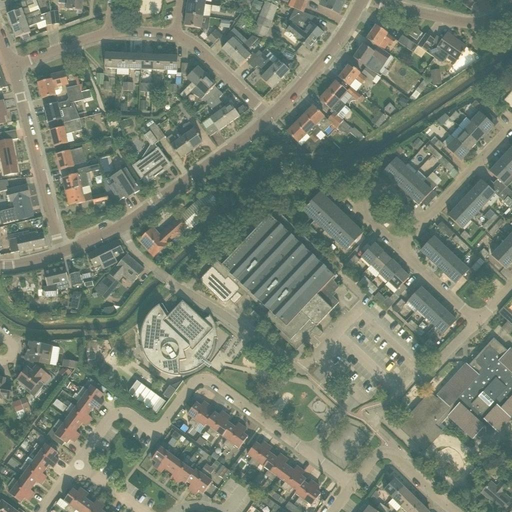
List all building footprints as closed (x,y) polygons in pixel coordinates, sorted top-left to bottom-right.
[(19,10),(7,14),(12,27),(41,16),(39,9),(29,13),(27,8),(35,5),(33,0),(29,0),(21,2),(17,4),(19,10)] [(67,10),(82,11),(82,0),(68,0),(68,2),(59,1),(58,8),(67,9),(67,10)] [(296,0),(293,9),(294,9),(295,9),(303,13),(309,0),(307,0),(296,0)] [(345,0),(322,0),(320,6),(339,14),(345,0)] [(459,0),(459,1),(465,6),(470,9),(475,3),(473,1),(473,0),(459,0)] [(204,5),(189,2),(187,14),(203,17),(204,5)] [(278,7),(277,6),(267,2),(265,2),(252,33),(265,39),(278,7)] [(295,9),(294,9),(289,21),(306,30),(318,40),(324,33),(323,32),(325,30),(319,25),(317,27),(314,25),(319,18),(303,13),(295,9)] [(46,26),(52,25),(50,12),(41,16),(12,27),(16,38),(30,33),(28,27),(45,21),(46,26)] [(56,12),(50,12),(52,25),(60,24),(59,14),(58,12),(56,12)] [(185,26),(201,29),(203,17),(187,14),(185,26)] [(304,33),(296,26),(292,23),(286,31),(290,34),(310,50),(318,40),(306,30),(304,33)] [(366,39),(369,41),(384,51),(389,44),(392,46),(396,40),(388,34),(376,26),(366,39)] [(414,28),(409,35),(417,41),(422,33),(414,28)] [(219,39),(213,33),(209,37),(215,43),(219,39)] [(222,49),(231,58),(242,47),(232,38),(234,36),(230,33),(223,40),(227,44),(222,49)] [(426,35),(418,46),(426,53),(430,46),(436,50),(438,48),(456,61),(461,54),(462,55),(463,53),(463,52),(466,47),(465,49),(452,40),(454,38),(447,34),(442,40),(437,36),(434,40),(426,35)] [(246,61),(250,65),(258,57),(254,53),(251,56),(246,51),(258,39),(252,36),(242,47),(231,58),(240,67),(246,61)] [(398,42),(406,48),(413,53),(418,46),(402,36),(398,42)] [(378,64),(382,58),(383,59),(387,53),(384,51),(369,41),(366,46),(363,44),(354,58),(365,67),(370,59),(378,64)] [(295,55),(293,54),(285,50),(283,56),(293,60),(295,55)] [(117,69),(117,54),(105,53),(105,69),(117,69)] [(270,69),(281,80),(290,71),(278,60),(274,65),(262,53),(258,57),(270,69)] [(129,70),(129,55),(117,54),(117,69),(129,70)] [(141,70),(142,55),(129,55),(129,70),(141,70)] [(153,71),(154,56),(142,55),(141,70),(153,71)] [(154,56),(153,71),(165,71),(166,56),(154,56)] [(166,56),(165,71),(177,72),(178,57),(166,56)] [(258,57),(250,65),(254,70),(258,66),(266,73),(261,79),(272,89),(281,80),(270,69),(258,57)] [(339,78),(350,86),(355,79),(362,85),(367,79),(360,74),(360,73),(354,68),(353,69),(348,65),(339,78)] [(191,92),(207,76),(198,67),(187,78),(192,83),(180,95),(184,99),(191,92)] [(372,81),(377,76),(366,67),(362,73),(372,81)] [(60,94),(62,90),(62,88),(62,87),(69,85),(65,72),(50,76),(51,80),(38,83),(42,99),(56,96),(56,95),(58,95),(60,94)] [(202,99),(206,103),(211,98),(219,90),(214,86),(216,85),(207,76),(191,92),(202,99)] [(442,84),(441,76),(432,77),(433,85),(442,84)] [(424,79),(415,91),(412,97),(409,100),(414,103),(429,83),(424,79)] [(336,82),(327,91),(339,101),(345,106),(353,97),(358,101),(361,97),(354,90),(350,95),(347,92),(336,82)] [(68,96),(81,92),(79,85),(67,89),(68,96)] [(211,98),(215,105),(229,124),(240,116),(231,104),(225,108),(218,99),(223,95),(219,90),(211,98)] [(331,116),(350,133),(353,129),(337,116),(345,106),(339,101),(327,91),(319,100),(334,113),(331,116)] [(71,121),(68,108),(71,108),(70,103),(83,100),(81,92),(68,96),(70,101),(58,104),(58,103),(44,107),(48,123),(62,119),(63,123),(71,121)] [(405,108),(408,101),(401,97),(398,105),(405,108)] [(219,131),(229,124),(215,105),(211,98),(206,103),(211,108),(216,115),(210,119),(219,131)] [(188,120),(194,115),(184,101),(177,105),(188,120)] [(469,119),(471,122),(485,134),(493,125),(490,123),(494,119),(497,122),(497,121),(475,101),(471,105),(477,111),(469,119)] [(337,129),(346,137),(350,133),(331,116),(328,120),(324,117),(313,106),(304,115),(321,132),(325,136),(326,135),(327,137),(336,128),(337,129)] [(450,118),(453,122),(460,115),(456,111),(450,118)] [(384,122),(387,118),(379,112),(376,116),(384,122)] [(304,115),(296,123),(318,147),(322,143),(316,136),(321,132),(304,115)] [(133,126),(131,118),(120,121),(123,129),(133,126)] [(69,143),(68,142),(66,135),(82,131),(80,119),(71,121),(63,123),(64,128),(50,131),(54,147),(69,143)] [(471,122),(463,131),(477,143),(485,134),(471,122)] [(188,134),(183,137),(192,151),(203,143),(198,137),(199,136),(194,129),(189,123),(183,127),(188,134)] [(312,154),(318,147),(296,123),(287,132),(301,146),(303,145),(312,154)] [(151,132),(158,142),(165,137),(158,127),(151,132)] [(16,130),(7,132),(0,133),(0,148),(5,176),(18,173),(12,140),(18,139),(16,130)] [(463,131),(455,140),(468,152),(477,143),(463,131)] [(158,142),(151,132),(144,136),(152,147),(158,142)] [(192,151),(183,137),(177,141),(173,135),(166,139),(171,146),(176,153),(177,153),(181,158),(192,151)] [(103,139),(105,147),(112,145),(110,138),(103,139)] [(439,140),(434,145),(440,150),(444,146),(439,140)] [(460,161),(468,152),(455,140),(446,149),(460,161)] [(434,156),(437,152),(430,145),(426,149),(434,156)] [(403,151),(399,147),(393,153),(398,157),(403,151)] [(159,149),(152,154),(134,167),(138,173),(146,184),(164,171),(162,168),(168,164),(159,149)] [(71,152),(71,151),(56,155),(60,171),(75,167),(72,158),(81,156),(79,150),(71,152)] [(434,156),(440,161),(443,158),(437,152),(434,156)] [(388,178),(392,181),(405,167),(396,159),(391,155),(388,159),(387,158),(380,166),(384,171),(384,172),(389,177),(388,178)] [(511,159),(507,155),(498,164),(511,176),(511,174),(511,159)] [(444,167),(450,172),(454,168),(448,163),(444,167)] [(503,184),(511,176),(498,164),(490,172),(503,184)] [(99,165),(88,167),(87,168),(88,173),(101,170),(99,165)] [(405,167),(392,181),(395,184),(396,184),(402,188),(414,175),(405,167)] [(113,177),(116,183),(110,187),(119,201),(125,198),(126,200),(140,191),(126,169),(113,177)] [(406,194),(410,198),(427,179),(418,171),(414,175),(402,188),(407,193),(406,194)] [(63,180),(66,193),(82,189),(82,188),(89,186),(86,173),(69,177),(69,178),(63,180)] [(437,186),(428,178),(427,179),(410,198),(413,201),(414,200),(419,205),(437,186)] [(476,186),(473,189),(486,202),(495,193),(504,202),(508,197),(503,192),(495,185),(491,189),(482,181),(477,187),(476,186)] [(7,191),(10,202),(13,201),(18,221),(33,217),(28,198),(29,197),(26,186),(7,191)] [(503,192),(508,197),(511,192),(507,187),(503,192)] [(107,193),(92,196),(91,193),(83,195),(82,189),(66,193),(69,205),(76,203),(76,205),(85,202),(93,200),(94,205),(109,202),(107,193)] [(465,199),(478,211),(486,202),(473,189),(469,193),(470,194),(465,199)] [(179,218),(187,228),(191,232),(202,221),(200,219),(219,203),(209,192),(179,218)] [(312,215),(316,219),(329,205),(331,204),(325,198),(324,200),(319,195),(320,193),(304,211),(310,217),(312,215)] [(459,203),(456,207),(470,220),(478,211),(465,199),(460,204),(459,203)] [(340,215),(342,214),(336,208),(334,210),(329,205),(316,219),(314,221),(321,227),(322,225),(327,229),(340,215)] [(470,220),(456,207),(453,210),(454,211),(449,217),(461,229),(470,220)] [(229,249),(212,266),(225,278),(227,276),(241,289),(267,314),(265,317),(281,332),(279,334),(297,351),(312,334),(319,337),(323,333),(316,327),(339,302),(330,294),(333,291),(334,292),(339,287),(332,279),(334,277),(319,262),(325,256),(286,219),(275,209),(270,216),(234,254),(229,249)] [(495,214),(488,220),(492,224),(499,217),(495,214)] [(345,220),(340,215),(327,229),(325,231),(331,237),(333,235),(337,239),(350,225),(351,225),(352,224),(347,218),(345,220)] [(154,257),(169,244),(187,228),(179,218),(160,235),(153,228),(139,241),(154,257)] [(501,219),(494,226),(498,229),(504,223),(501,219)] [(492,224),(488,220),(482,227),(486,230),(492,224)] [(450,238),(454,234),(442,222),(437,227),(450,238)] [(336,241),(342,247),(343,245),(348,249),(346,251),(363,234),(357,228),(355,230),(351,225),(350,225),(337,239),(336,241)] [(492,236),(498,229),(494,226),(488,232),(492,236)] [(420,238),(426,243),(432,236),(426,231),(420,238)] [(470,236),(465,231),(460,236),(466,241),(470,236)] [(36,232),(30,234),(29,234),(29,232),(8,236),(11,253),(20,252),(46,246),(43,233),(36,235),(36,232)] [(459,245),(463,242),(456,236),(453,239),(459,245)] [(433,238),(427,245),(421,251),(426,256),(426,257),(429,260),(442,246),(433,238)] [(511,242),(508,239),(500,248),(511,258),(511,242)] [(94,268),(124,253),(117,240),(88,254),(94,268)] [(463,242),(459,245),(466,252),(469,248),(463,242)] [(371,266),(384,252),(380,248),(380,249),(374,244),(361,257),(371,266)] [(433,262),(439,267),(451,254),(442,246),(429,260),(433,263),(433,262)] [(511,262),(511,258),(500,248),(492,256),(505,269),(510,263),(511,264),(511,262)] [(479,253),(485,259),(490,254),(484,249),(479,253)] [(387,255),(384,252),(371,266),(379,274),(392,261),(387,256),(387,255)] [(451,254),(439,267),(444,272),(443,273),(447,277),(460,263),(451,254)] [(355,255),(345,266),(351,271),(356,266),(354,265),(360,260),(355,255)] [(119,282),(126,274),(134,281),(144,270),(127,256),(110,274),(109,274),(106,278),(105,277),(93,291),(105,301),(121,283),(119,282)] [(388,282),(401,268),(398,265),(397,266),(392,261),(379,274),(388,282)] [(460,263),(447,277),(450,280),(451,279),(456,284),(469,271),(460,263)] [(481,267),(476,263),(471,268),(476,273),(481,267)] [(225,278),(212,266),(199,280),(220,301),(230,300),(234,305),(242,296),(237,292),(241,289),(227,276),(225,278)] [(56,284),(69,281),(65,268),(45,273),(44,272),(47,286),(48,286),(48,287),(44,287),(44,297),(58,296),(57,287),(56,287),(56,284)] [(405,271),(401,268),(388,282),(397,291),(409,278),(404,272),(405,271)] [(82,285),(79,273),(71,275),(73,287),(82,285)] [(359,282),(359,283),(366,289),(371,283),(365,276),(359,282)] [(85,290),(93,287),(92,281),(83,283),(85,290)] [(371,283),(366,289),(372,295),(378,289),(371,283)] [(417,310),(430,296),(427,292),(426,293),(421,288),(408,301),(417,310)] [(73,292),(71,307),(80,308),(82,293),(73,292)] [(395,293),(390,299),(388,297),(382,304),(388,309),(399,298),(395,293)] [(434,299),(430,296),(417,310),(426,318),(438,305),(433,300),(434,299)] [(401,299),(392,310),(397,314),(406,304),(401,299)] [(160,306),(160,305),(156,307),(153,310),(151,312),(149,315),(145,320),(143,324),(142,328),(141,332),(141,336),(141,340),(141,344),(142,349),(144,353),(145,357),(148,360),(151,364),(154,367),(157,369),(160,372),(164,373),(168,375),(172,376),(176,376),(180,377),(180,376),(180,374),(184,373),(187,373),(191,371),(194,370),(198,368),(201,366),(204,364),(206,366),(209,363),(206,361),(209,358),(211,354),(212,350),(214,346),(214,342),(215,339),(217,339),(217,335),(217,330),(216,326),(214,322),(212,318),(210,315),(209,315),(210,316),(203,320),(183,301),(169,315),(162,304),(160,306)] [(435,326),(448,312),(444,309),(444,310),(438,305),(426,318),(435,326)] [(262,319),(254,311),(250,315),(259,323),(262,319)] [(451,315),(448,312),(435,326),(444,335),(456,322),(451,316),(451,315)] [(408,324),(414,330),(418,327),(411,320),(408,324)] [(418,327),(414,330),(421,336),(425,333),(418,327)] [(429,339),(425,343),(424,344),(430,349),(435,344),(429,339)] [(30,361),(49,365),(51,354),(47,353),(49,346),(30,343),(28,355),(31,355),(30,361)] [(511,350),(510,348),(502,357),(490,346),(476,360),(476,365),(478,366),(474,370),(466,364),(437,395),(439,397),(438,398),(432,393),(424,401),(426,403),(421,409),(419,407),(411,416),(415,420),(407,428),(408,430),(407,432),(418,442),(421,439),(428,445),(417,456),(418,457),(441,432),(437,428),(449,415),(472,437),(476,434),(479,437),(485,430),(485,425),(484,424),(487,421),(498,431),(511,417),(511,350)] [(17,379),(27,387),(25,390),(33,397),(43,385),(50,377),(37,366),(32,372),(27,368),(17,379)] [(0,398),(2,399),(9,400),(11,384),(1,382),(2,378),(0,377),(0,398)] [(164,400),(137,380),(128,392),(156,412),(164,400)] [(163,395),(169,400),(176,390),(170,385),(163,395)] [(80,391),(102,406),(104,402),(100,399),(103,395),(91,386),(88,390),(83,387),(80,391)] [(99,410),(102,406),(80,391),(77,395),(82,398),(79,402),(91,411),(94,407),(99,410)] [(23,409),(23,410),(30,408),(26,398),(20,400),(23,409)] [(57,399),(53,405),(59,409),(63,404),(57,399)] [(23,409),(20,400),(13,403),(17,412),(23,409)] [(88,415),(91,411),(79,402),(76,406),(71,403),(68,407),(89,423),(92,419),(88,415)] [(192,418),(188,423),(192,426),(208,405),(204,402),(201,406),(196,403),(188,415),(192,418)] [(212,407),(208,405),(192,426),(196,429),(200,424),(205,427),(206,425),(213,415),(209,412),(212,407)] [(89,423),(68,407),(62,415),(67,419),(79,428),(82,423),(86,427),(89,423)] [(215,412),(213,415),(206,425),(210,428),(207,433),(211,435),(226,414),(222,411),(219,416),(215,412)] [(222,437),(231,425),(227,421),(230,417),(226,414),(211,435),(215,438),(218,433),(222,437)] [(63,423),(59,420),(56,424),(77,439),(80,435),(76,432),(79,428),(67,419),(63,423)] [(235,428),(231,425),(222,437),(227,440),(223,445),(227,447),(243,426),(239,423),(235,428)] [(62,446),(65,443),(67,444),(70,440),(74,443),(77,439),(56,424),(47,435),(62,446)] [(243,426),(227,447),(231,451),(235,446),(239,449),(248,437),(243,434),(247,429),(243,426)] [(252,466),(268,445),(264,442),(261,446),(256,443),(247,455),(252,458),(248,463),(252,466)] [(38,445),(35,449),(56,465),(59,461),(55,458),(58,453),(46,444),(42,449),(38,445)] [(272,448),(268,445),(252,466),(256,469),(260,464),(264,467),(273,455),(269,452),(272,448)] [(157,470),(173,449),(169,446),(165,451),(161,448),(152,460),(156,463),(153,467),(157,470)] [(204,458),(207,454),(199,448),(195,453),(204,458)] [(37,457),(34,461),(46,470),(49,466),(53,469),(56,465),(35,449),(32,453),(37,457)] [(168,472),(177,460),(173,456),(176,452),(173,449),(157,470),(161,473),(164,469),(168,472)] [(273,455),(264,467),(268,470),(264,475),(269,478),(284,457),(280,454),(277,458),(273,455)] [(281,479),(289,467),(285,464),(288,460),(284,457),(269,478),(273,481),(276,476),(281,479)] [(177,460),(168,472),(173,475),(170,479),(174,482),(189,461),(185,458),(182,463),(177,460)] [(30,465),(26,462),(23,466),(44,481),(47,477),(43,474),(46,470),(34,461),(30,465)] [(189,461),(174,482),(178,485),(181,481),(185,484),(194,472),(190,469),(193,464),(189,461)] [(211,467),(215,470),(216,471),(220,464),(216,461),(211,467)] [(196,469),(194,472),(185,484),(187,482),(191,485),(188,489),(192,492),(211,467),(207,464),(200,473),(196,469)] [(220,464),(216,471),(214,472),(219,476),(225,468),(220,464)] [(41,485),(44,481),(23,466),(20,469),(25,473),(21,477),(34,486),(37,482),(41,485)] [(289,467),(281,479),(284,482),(281,487),(285,490),(301,469),(297,466),(293,470),(289,467)] [(211,467),(192,492),(196,495),(199,491),(203,494),(212,482),(208,479),(215,470),(211,467)] [(301,469),(285,490),(289,493),(292,488),(297,491),(297,492),(304,482),(306,480),(302,476),(305,472),(301,469)] [(473,486),(478,480),(471,473),(466,479),(473,486)] [(31,490),(34,486),(21,477),(18,482),(13,478),(11,482),(32,498),(35,494),(31,490)] [(384,490),(392,499),(404,487),(395,479),(384,490)] [(300,504),(315,483),(311,481),(308,485),(304,482),(297,492),(297,491),(295,494),(300,497),(296,502),(300,504)] [(29,502),(32,498),(11,482),(8,486),(13,490),(9,494),(21,503),(25,498),(29,502)] [(501,482),(497,487),(491,482),(482,493),(488,498),(489,497),(502,509),(510,499),(504,493),(508,488),(501,482)] [(315,483),(300,504),(304,507),(308,502),(312,505),(321,494),(316,491),(319,486),(315,483)] [(401,507),(412,496),(404,487),(392,499),(401,507)] [(65,509),(68,511),(84,491),(80,488),(77,492),(73,489),(64,501),(68,504),(65,509)] [(84,491),(68,511),(74,511),(76,510),(78,511),(81,511),(89,501),(85,498),(88,494),(84,491)] [(401,507),(405,511),(412,511),(421,504),(412,496),(401,507)] [(289,499),(284,507),(291,511),(302,511),(304,509),(289,499)] [(89,501),(81,511),(94,511),(101,503),(97,500),(94,505),(89,501)] [(270,500),(267,505),(276,511),(277,511),(280,508),(270,500)] [(0,511),(15,511),(2,502),(1,504),(0,503),(0,511)] [(103,511),(102,510),(105,506),(101,503),(94,511),(103,511)] [(380,503),(377,507),(377,508),(381,511),(385,506),(380,503)]
